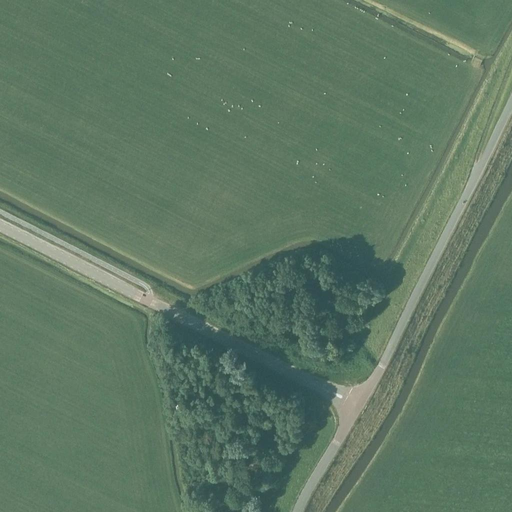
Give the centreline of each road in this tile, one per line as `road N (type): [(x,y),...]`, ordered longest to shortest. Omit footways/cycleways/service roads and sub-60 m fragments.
road 1 (tertiary): [(355,404),(0,227)]
road 2 (tertiary): [(355,404),(511,100)]
road 3 (track): [(511,61),(486,119),(471,183)]
road 4 (tertiary): [(295,511),(355,404)]
